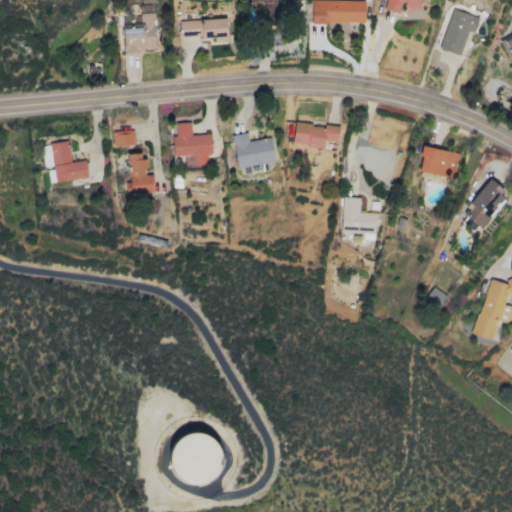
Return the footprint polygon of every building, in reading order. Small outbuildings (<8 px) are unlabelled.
[(310,0),(310,22),(363,23),(363,0),(335,0),(310,0)] [(153,49),(151,5),(139,6),(139,23),(121,24),(122,53),(138,53),(138,49),(153,49)] [(458,55),(467,30),(472,32),(477,17),(452,8),(437,48),(458,55)] [(178,20),(179,37),(212,36),(213,43),(226,43),(225,18),(178,20)] [(511,33),(499,39),(507,59),(511,57),(511,33)] [(209,134),(189,134),(189,122),(174,123),(175,135),(171,135),(172,156),(192,155),(192,165),(206,164),(206,154),(210,154),(209,134)] [(291,144),(322,147),(323,140),(336,141),(338,126),(293,122),(291,144)] [(111,131),(112,146),(133,145),(132,130),(111,131)] [(236,168),(273,162),(269,137),(247,140),(246,132),(231,135),(236,168)] [(53,181),(86,177),(84,159),(69,161),(67,140),(49,143),(53,181)] [(50,165),(47,145),(40,146),(43,166),(50,165)] [(452,178),(457,153),(422,146),(416,170),(452,178)] [(126,154),(128,182),(123,182),(124,195),(153,193),(151,174),(143,175),(142,152),(126,154)] [(461,212),(478,227),(506,194),(489,179),(461,212)] [(358,212),(358,197),(341,196),(340,231),(373,233),(374,212),(358,212)] [(489,278),(470,333),(489,340),(496,319),(507,323),(511,308),(511,306),(502,303),(506,291),(508,291),(510,286),(489,278)] [(437,301),(442,293),(431,287),(426,295),(437,301)] [(192,431),(183,433),(176,438),(171,446),(169,451),(168,460),(171,469),(176,476),(181,480),(190,483),(199,483),(208,479),(215,473),(219,465),(220,456),(219,447),(214,440),(207,434),(198,431),(192,431)]
